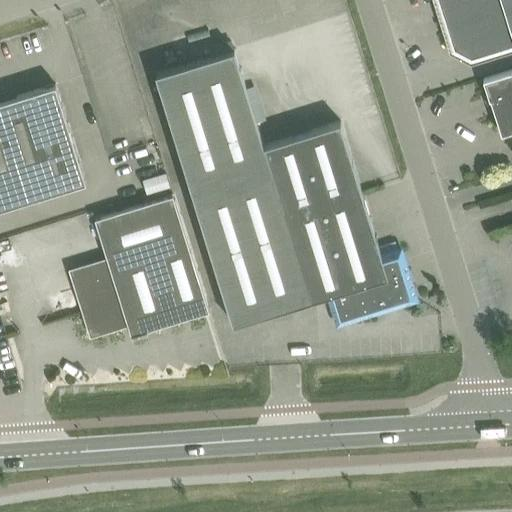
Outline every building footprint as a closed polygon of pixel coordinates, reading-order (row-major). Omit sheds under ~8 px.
[(511,0),(438,0),(456,47),(472,56),(511,43),(511,0)] [(234,322),(310,299),(330,293),(338,321),(417,297),(401,248),(382,253),(341,120),(265,144),(235,48),(157,72),(234,322)] [(511,69),(484,78),(490,96),(485,98),(494,113),(496,113),(502,132),(511,129),(511,69)] [(57,83),(0,100),(0,207),(87,180),(57,83)] [(166,172),(143,179),(148,194),(171,187),(166,172)] [(70,267),(84,310),(91,335),(130,323),(132,333),(209,309),(209,310),(210,309),(174,192),(96,217),(108,255),(70,267)]
